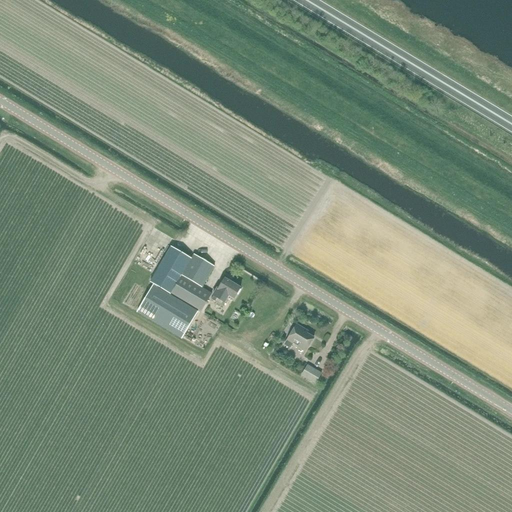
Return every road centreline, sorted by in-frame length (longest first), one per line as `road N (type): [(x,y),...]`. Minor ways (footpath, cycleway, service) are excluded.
road 1 (unclassified): [(511,411),(0,101)]
road 2 (primary): [(511,124),(305,0)]
